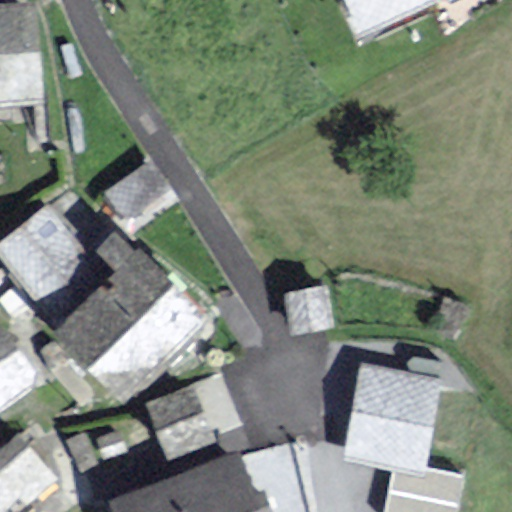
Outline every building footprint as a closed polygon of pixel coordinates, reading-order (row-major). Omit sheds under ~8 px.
[(346,0),(356,25),(415,0),(346,0)] [(34,7),(0,9),(0,94),(40,92),(34,7)] [(152,164),(97,195),(119,234),(174,203),(152,164)] [(0,251),(41,299),(84,263),(41,211),(0,245),(0,251)] [(122,264),(55,330),(126,402),(193,335),(122,264)] [(324,289),(288,293),(293,330),(329,326),(324,289)] [(0,401),(34,376),(0,330),(0,401)] [(423,467),(439,379),(357,364),(341,452),(423,467)] [(209,436),(192,389),(147,405),(164,452),(209,436)] [(0,511),(27,511),(48,494),(0,441),(0,511)] [(118,511),(266,511),(238,447),(114,501),(118,511)]
